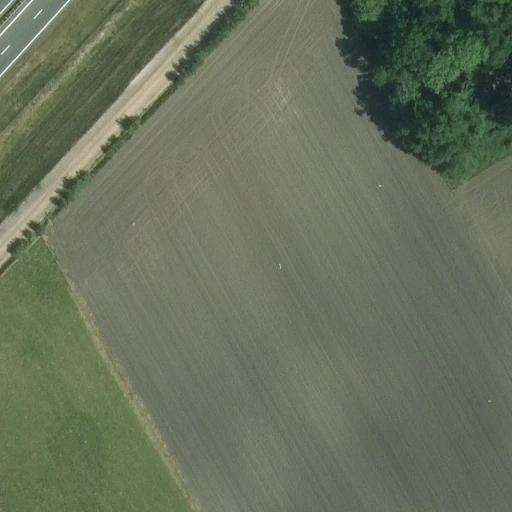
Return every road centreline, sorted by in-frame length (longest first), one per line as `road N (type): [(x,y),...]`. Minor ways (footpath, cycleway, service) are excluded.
road 1 (track): [(230,0),(0,251)]
road 2 (track): [(357,0),(463,189)]
